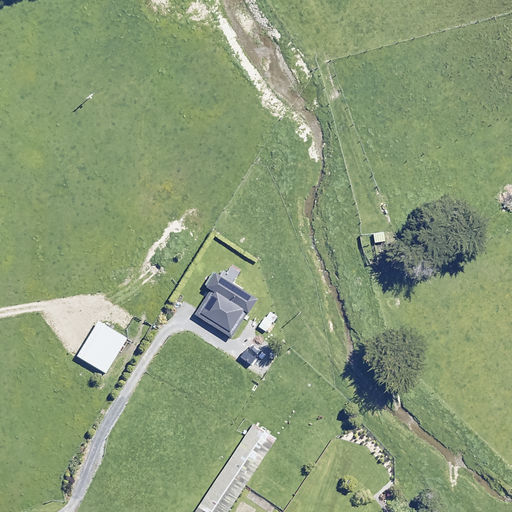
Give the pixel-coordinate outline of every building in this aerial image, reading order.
[(240,272),(230,266),(221,279),(214,275),(206,287),(212,291),(196,314),(232,337),(256,301),(238,290),(243,283),(236,278),(240,272)] [(272,322),(264,317),(257,327),(265,333),(272,322)] [(127,340),(99,323),(78,358),(106,375),(127,340)] [(259,428),(203,511),(231,511),(279,442),(259,428)] [(391,467),(356,453),(347,474),(382,488),(391,467)]
